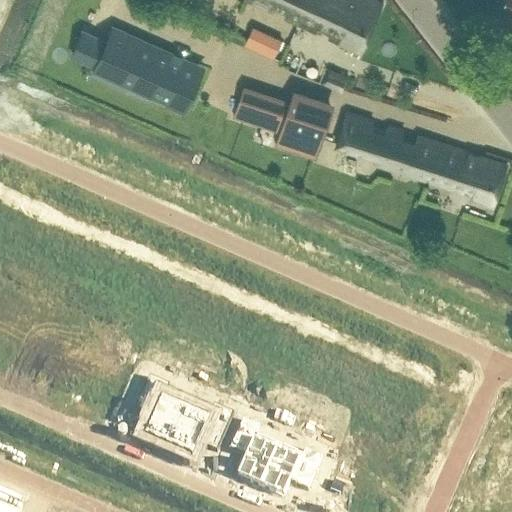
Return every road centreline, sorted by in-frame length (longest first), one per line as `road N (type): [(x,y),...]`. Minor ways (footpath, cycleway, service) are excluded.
road 1 (residential): [(0,145),(494,364)]
road 2 (residential): [(254,511),(0,400)]
road 3 (tertiary): [(511,126),(410,0)]
road 4 (residential): [(432,511),(494,364)]
